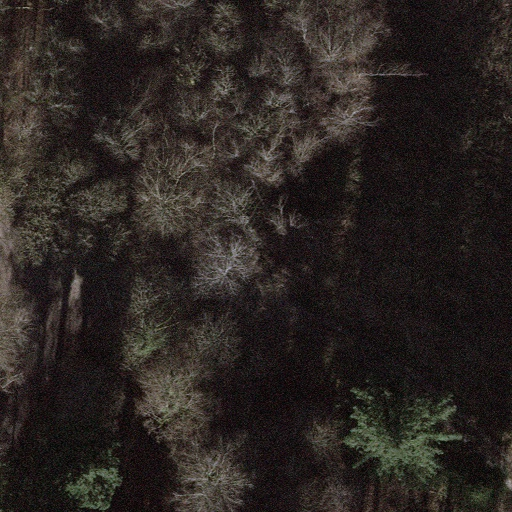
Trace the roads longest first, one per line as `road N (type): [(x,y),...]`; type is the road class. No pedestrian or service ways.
road 1 (track): [(25,279),(169,282),(268,295),(365,330),(446,388),(511,461)]
road 2 (track): [(0,434),(30,347),(25,279)]
